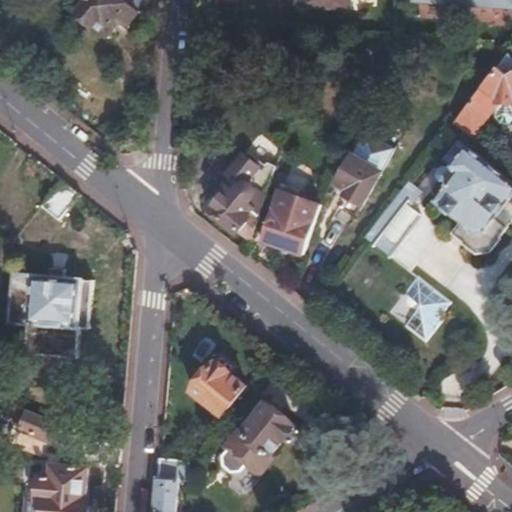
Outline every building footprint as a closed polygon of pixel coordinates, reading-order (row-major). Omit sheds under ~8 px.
[(85,0),(77,10),(109,36),(120,22),(129,29),(138,18),(115,0),(85,0)] [(300,0),(300,6),(351,9),(351,0),(300,0)] [(222,47),(224,28),(195,25),(193,44),(222,47)] [(511,57),(510,54),(467,109),(458,120),(475,133),(496,107),(511,107),(511,57)] [(398,152),(372,135),(357,157),(384,175),(398,152)] [(467,175),(444,203),(466,220),(454,235),(477,253),(491,249),(510,225),(499,215),(511,198),(511,183),(465,145),(450,161),(467,175)] [(250,243),(276,166),(268,163),(265,172),(247,156),(221,188),(215,184),(204,197),(210,201),(206,206),(250,243)] [(357,157),(339,184),(345,188),(342,192),(365,207),(384,175),(357,157)] [(424,192),(410,181),(366,237),(390,256),(422,215),(412,207),(424,192)] [(80,195),(65,182),(45,207),(61,219),(80,195)] [(345,188),(339,184),(331,196),(342,204),(338,210),(356,221),(365,207),(342,192),(345,188)] [(262,239),(306,254),(310,242),(305,240),(312,216),(274,203),(262,239)] [(48,261),(48,270),(63,271),(64,262),(48,261)] [(63,271),(48,270),(16,267),(11,317),(25,318),(23,348),(76,353),(79,324),(88,325),(92,274),(63,271)] [(451,304),(418,278),(404,295),(403,298),(403,301),(404,304),(406,308),(407,309),(411,312),(414,313),(418,313),(406,328),(427,344),(443,323),(438,319),(451,304)] [(220,358),(194,388),(225,413),(248,385),(232,372),(234,371),(231,369),(236,365),(223,355),(220,358)] [(270,398),(266,402),(281,414),(285,409),(270,398)] [(255,415),(234,441),(248,452),(245,456),(244,462),(257,473),(265,471),(272,461),(270,454),(283,437),(285,439),(286,438),(290,442),(299,431),(294,427),(296,425),(281,414),(266,402),(264,404),(260,401),(253,410),(256,413),(255,415)] [(65,425),(22,406),(15,426),(57,444),(65,425)] [(248,452),(234,441),(228,448),(244,462),(245,456),(248,452)] [(186,483),(188,466),(188,463),(159,461),(157,481),(177,482),(186,483)] [(30,472),(28,496),(33,497),(31,511),(85,511),(87,510),(88,505),(84,503),(87,473),(47,469),(47,473),(30,472)] [(157,481),(154,511),(174,511),(177,482),(157,481)] [(31,511),(33,497),(28,496),(18,495),(16,511),(31,511)]
